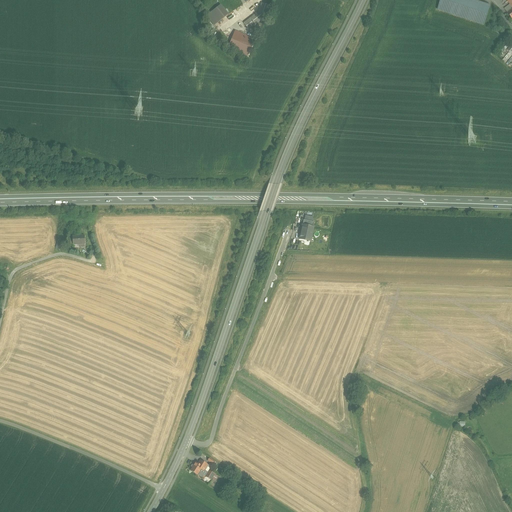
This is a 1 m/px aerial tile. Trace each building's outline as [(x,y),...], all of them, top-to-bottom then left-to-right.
[(494,6),(473,0),(440,0),(437,11),(487,28),(494,6)] [(259,12),(244,23),(249,30),(265,18),(270,6),(261,3),(259,12)] [(228,15),(221,5),(211,13),(219,22),(228,15)] [(313,222),(304,220),(300,239),(311,241),(313,228),(311,227),(313,222)] [(84,236),(73,236),(73,241),(73,245),(79,245),(79,247),(85,247),(85,245),(85,244),(85,236),(85,235),(84,235),(84,236)] [(201,460),(198,464),(196,462),(194,465),(193,465),(192,465),(191,466),(192,467),(193,468),(191,470),(202,478),(207,471),(205,470),(208,465),(201,460)] [(215,474),(209,471),(206,477),(211,480),(215,474)]
